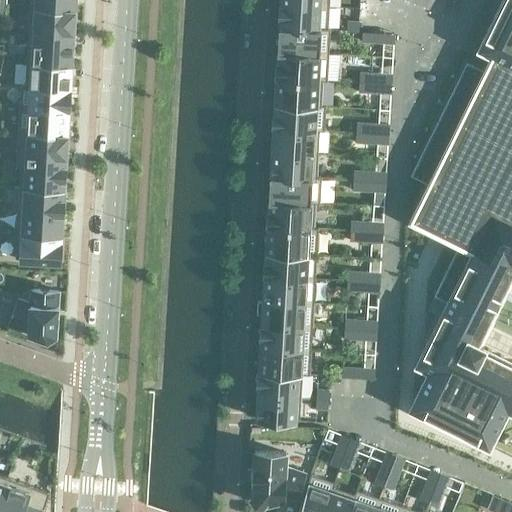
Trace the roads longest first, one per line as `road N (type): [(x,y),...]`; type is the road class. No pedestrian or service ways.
road 1 (residential): [(229,511),(261,0)]
road 2 (tertiary): [(102,377),(127,0)]
